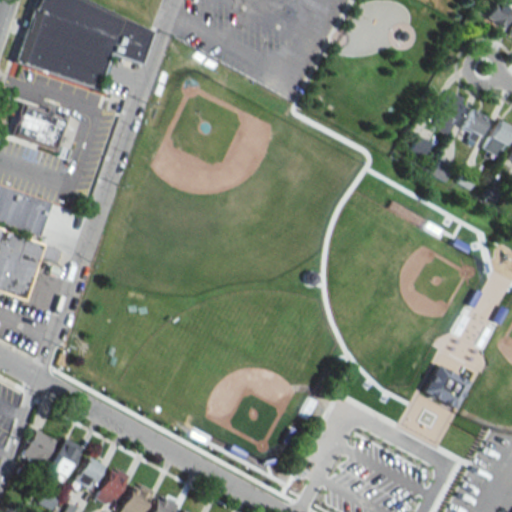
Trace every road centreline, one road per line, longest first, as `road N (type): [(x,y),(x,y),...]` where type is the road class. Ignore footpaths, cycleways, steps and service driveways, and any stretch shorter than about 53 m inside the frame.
road 1 (residential): [(37,376),(168,0)]
road 2 (residential): [(276,511),(0,356)]
